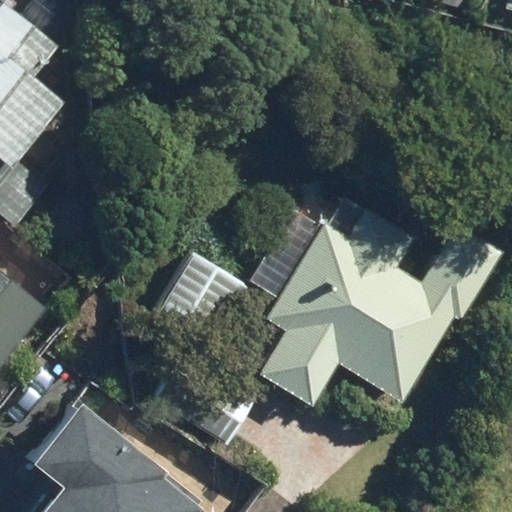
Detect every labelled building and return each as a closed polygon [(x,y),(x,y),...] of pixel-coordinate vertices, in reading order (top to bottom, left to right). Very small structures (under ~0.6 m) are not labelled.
[(463,0),(415,0),(461,11),(463,0)] [(511,0),(495,0),(494,8),(511,12),(511,0)] [(0,214),(7,219),(38,180),(1,151),(46,94),(17,72),(45,37),(0,2),(0,214)] [(459,321),(500,253),(453,225),(420,280),(397,267),(415,238),(365,208),(346,238),(294,207),(249,282),(275,297),(262,318),(282,330),(257,373),(310,405),(335,363),(401,402),(452,317),(459,321)] [(248,283),(186,244),(107,366),(225,441),(255,394),(200,359),(248,283)] [(0,359),(43,307),(0,272),(0,359)] [(197,511),(204,504),(85,406),(39,462),(72,489),(52,511),(197,511)]
